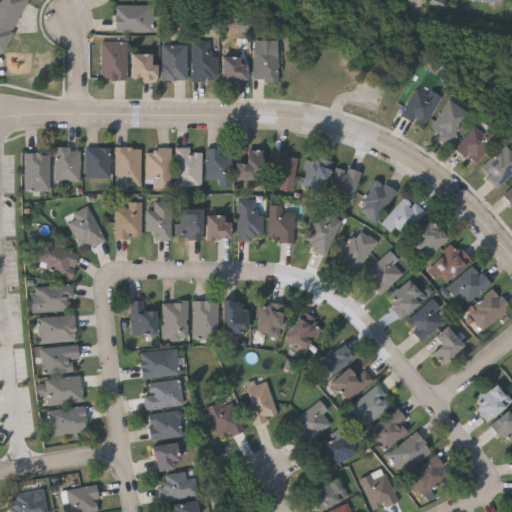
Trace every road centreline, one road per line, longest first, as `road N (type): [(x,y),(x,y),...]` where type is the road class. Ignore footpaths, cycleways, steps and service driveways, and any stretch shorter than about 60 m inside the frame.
road 1 (tertiary): [(511,255),(430,171),(369,137),(274,118),(81,113)]
road 2 (residential): [(118,273),(262,273),(317,284),(361,317),(493,474)]
road 3 (residential): [(136,511),(106,288),(118,273)]
road 4 (residential): [(0,471),(126,452)]
